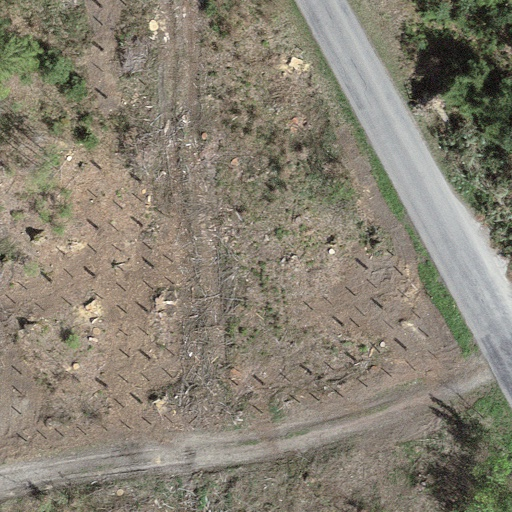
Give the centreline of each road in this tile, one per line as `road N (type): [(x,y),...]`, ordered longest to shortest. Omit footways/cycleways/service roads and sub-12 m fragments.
road 1 (track): [(0,373),(511,339)]
road 2 (tertiary): [(324,0),(389,131),(511,302)]
